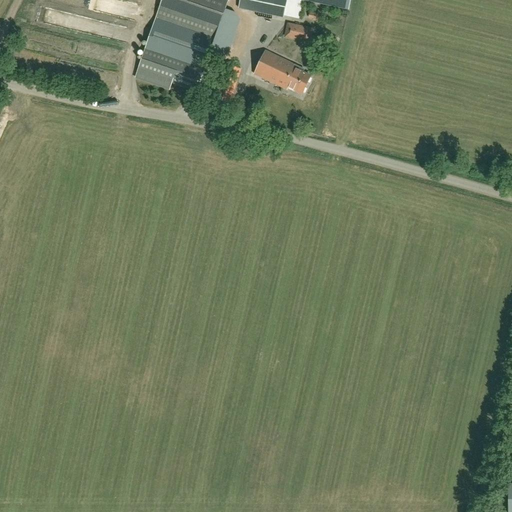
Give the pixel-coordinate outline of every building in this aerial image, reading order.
[(162,0),(136,77),(170,88),(172,83),(197,92),(226,10),(228,0),(162,0)] [(240,0),(239,8),(283,17),(283,14),(284,13),(286,0),(240,0)] [(286,0),(284,13),(283,14),(299,18),(303,2),(293,0),(286,0)] [(303,0),(348,9),(350,0),(303,0)] [(288,25),(286,37),(302,40),(309,42),(311,30),(305,28),(288,25)] [(285,86),(294,68),(295,66),(266,51),(255,74),(284,89),(285,86)] [(214,98),(214,99),(230,104),(241,70),(225,64),(214,98)] [(294,68),(285,86),(303,94),(311,77),(294,68)]
